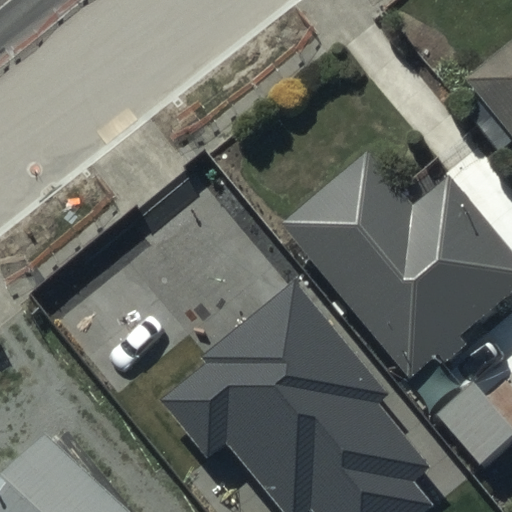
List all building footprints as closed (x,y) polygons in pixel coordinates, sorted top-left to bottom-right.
[(511,52),(473,86),(511,135),(511,52)] [(375,166),(290,233),(416,387),(442,365),(448,373),(469,355),(462,346),(511,305),(511,256),(454,186),(417,217),(375,166)] [(314,511),(410,431),(304,305),(206,386),(201,380),(145,427),(216,511),(314,511)] [(511,436),(477,391),(441,419),(484,474),(511,451),(511,436)] [(121,511),(50,446),(0,498),(0,511),(121,511)]
